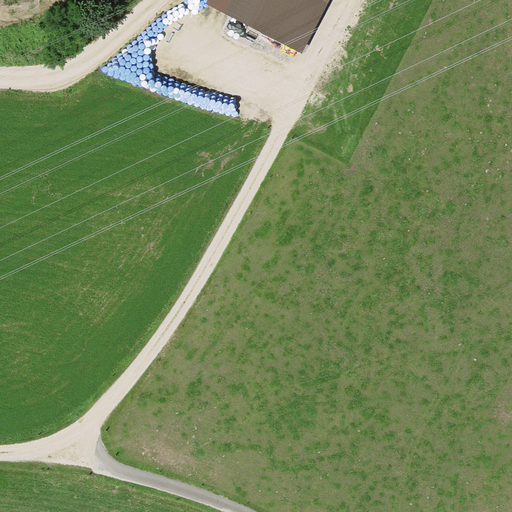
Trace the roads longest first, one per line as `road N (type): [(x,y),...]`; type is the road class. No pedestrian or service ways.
road 1 (track): [(64,451),(172,322),(346,0)]
road 2 (track): [(240,511),(94,457),(0,452)]
